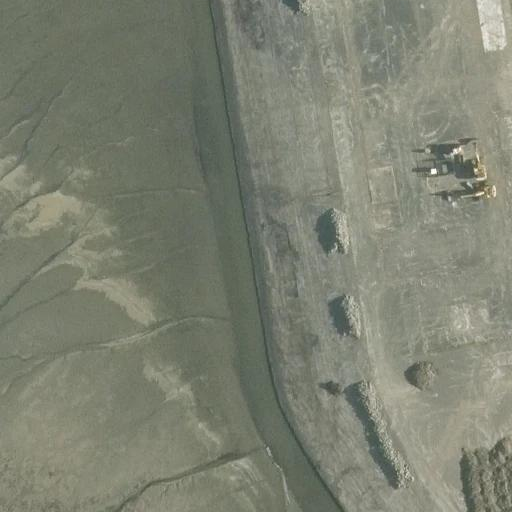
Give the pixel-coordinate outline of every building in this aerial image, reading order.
[(478,0),(485,50),(510,47),(503,0),(478,0)] [(511,57),(501,59),(503,79),(511,77),(511,57)] [(511,114),(500,115),(503,146),(511,144),(511,114)] [(370,206),(372,227),(393,224),(391,204),(370,206)] [(486,295),(429,303),(435,347),(492,339),(486,295)]
